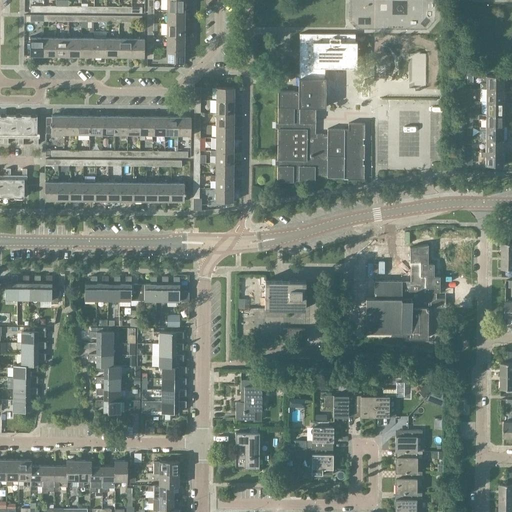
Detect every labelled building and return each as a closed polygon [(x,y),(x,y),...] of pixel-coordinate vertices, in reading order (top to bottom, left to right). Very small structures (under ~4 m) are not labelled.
[(184,11),(184,0),(166,0),(166,11),(184,11)] [(184,23),(184,11),(166,11),(166,23),(184,23)] [(184,36),(184,23),(166,23),(166,36),(184,36)] [(354,42),(354,34),(299,33),(299,74),(316,74),(316,66),(324,66),(356,67),(356,42),(354,42)] [(184,48),(184,36),(166,36),(166,48),(184,48)] [(43,56),(43,38),(30,38),(29,56),(43,56)] [(55,56),(55,38),(43,38),(43,56),(55,56)] [(68,56),(68,38),(55,38),(55,56),(68,56)] [(80,56),(81,38),(68,38),(68,56),(80,56)] [(93,56),(93,38),(81,38),(80,56),(93,56)] [(106,56),(106,38),(93,38),(93,56),(106,56)] [(118,56),(118,38),(106,38),(106,56),(118,56)] [(131,56),(131,39),(118,38),(118,56),(131,56)] [(144,57),(144,39),(131,39),(131,56),(144,57)] [(184,61),(184,48),(166,48),(166,61),(184,61)] [(275,159),(275,165),(277,165),(277,181),(293,181),(293,180),(298,180),(298,181),(315,181),(315,174),(327,174),(327,177),(343,177),(343,178),(348,178),(348,179),(364,179),(364,163),(362,163),(362,158),(364,158),(364,143),(362,143),(362,138),(364,138),(364,122),(348,122),(348,129),(344,129),(344,128),(327,128),(327,134),(323,134),(323,133),(314,133),(314,123),(315,123),(315,106),(325,106),(325,77),(324,77),(324,66),(316,66),(316,74),(299,74),(299,78),(298,78),(298,91),(278,91),(277,122),(275,122),(275,128),(277,128),(277,159),(275,159)] [(503,75),(485,75),(481,75),(481,81),(485,81),(485,89),(503,89),(503,75)] [(216,99),(234,100),(234,87),(216,86),(216,99)] [(503,101),(503,89),(485,89),(485,101),(503,101)] [(233,112),(234,100),(216,99),(216,112),(233,112)] [(503,114),(503,101),(485,101),(485,114),(503,114)] [(233,125),(233,112),(216,112),(216,125),(233,125)] [(503,114),(485,114),(478,114),(478,120),(485,120),(485,126),(503,126),(503,114)] [(21,134),(21,115),(6,115),(6,134),(8,134),(18,134),(18,144),(23,144),(23,134),(21,134)] [(33,144),(38,144),(38,134),(37,134),(37,115),(21,115),(21,134),(23,134),(33,134),(33,144)] [(64,133),(64,115),(51,115),(51,117),(46,117),(45,133),(51,133),(64,133)] [(77,133),(77,115),(64,115),(64,133),(77,133)] [(89,133),(89,115),(77,115),(77,133),(89,133)] [(102,133),(102,116),(89,115),(89,133),(102,133)] [(115,133),(115,116),(102,116),(102,133),(115,133)] [(127,134),(127,116),(115,116),(115,133),(127,134)] [(140,134),(140,116),(127,116),(127,134),(140,134)] [(152,134),(152,116),(140,116),(140,134),(139,139),(144,139),(144,134),(152,134)] [(165,134),(165,116),(152,116),(152,134),(165,134)] [(178,134),(178,116),(165,116),(165,134),(178,134)] [(190,134),(191,116),(178,116),(178,134),(190,134)] [(233,137),(233,125),(216,125),(216,137),(233,137)] [(505,126),(503,126),(485,126),(485,139),(503,139),(505,139),(505,126)] [(233,150),(233,137),(216,137),(215,150),(233,150)] [(503,152),(503,139),(485,139),(485,152),(503,152)] [(210,150),(210,155),(215,155),(215,162),(233,163),(233,150),(215,150),(210,150)] [(503,165),(503,152),(485,152),(485,165),(496,165),(503,165)] [(45,159),(45,164),(53,164),(53,170),(55,170),(57,170),(57,159),(55,159),(45,159)] [(233,175),(233,163),(215,162),(215,175),(233,175)] [(5,175),(0,174),(0,196),(2,197),(2,196),(8,196),(8,198),(8,168),(6,168),(5,175)] [(22,175),(10,175),(10,168),(8,168),(8,198),(8,196),(14,196),(14,197),(24,197),(24,179),(26,179),(26,168),(22,168),(22,175)] [(233,175),(215,175),(210,175),(210,180),(215,180),(215,188),(233,188),(233,175)] [(57,199),(57,182),(57,176),(52,176),(52,182),(44,181),(44,199),(57,199)] [(70,199),(70,182),(57,182),(57,199),(70,199)] [(83,199),(83,182),(70,182),(70,199),(83,199)] [(95,200),(95,182),(83,182),(83,199),(95,200)] [(108,200),(108,182),(95,182),(95,200),(108,200)] [(120,200),(120,182),(108,182),(108,200),(120,200)] [(133,200),(133,182),(120,182),(120,200),(133,200)] [(146,200),(146,182),(133,182),(133,200),(146,200)] [(158,200),(158,182),(146,182),(146,200),(158,200)] [(171,200),(171,183),(158,182),(158,200),(171,200)] [(189,199),(189,191),(184,190),(184,183),(171,183),(171,200),(184,200),(184,199),(189,199)] [(232,201),(233,188),(215,188),(215,201),(232,201)] [(511,242),(508,242),(502,242),(501,255),(511,255),(511,242)] [(439,292),(439,276),(433,276),(433,263),(427,263),(428,244),(409,247),(409,261),(410,261),(410,282),(401,282),(401,280),(374,280),(373,297),(365,297),(365,321),(362,321),(362,332),(408,333),(408,337),(427,337),(428,307),(445,307),(445,298),(435,297),(435,292),(439,292)] [(511,255),(501,255),(501,268),(511,268),(511,255)] [(17,280),(17,275),(11,274),(11,282),(5,282),(5,299),(16,299),(17,280)] [(28,280),(29,280),(29,275),(23,275),(22,282),(17,282),(17,280),(16,299),(28,299),(28,280)] [(39,280),(40,280),(40,275),(34,275),(34,282),(29,282),(29,280),(28,280),(28,299),(39,299),(39,280)] [(58,284),(51,284),(51,275),(45,275),(45,282),(40,282),(40,280),(39,280),(39,299),(51,299),(51,302),(58,303),(58,284)] [(96,281),(96,275),(90,275),(90,283),(84,283),(84,299),(96,300),(96,281)] [(107,281),(108,281),(108,276),(102,275),(102,283),(96,283),(96,281),(96,300),(107,300),(107,281)] [(119,281),(119,276),(113,276),(113,283),(108,283),(108,281),(107,281),(107,300),(119,300),(119,281)] [(119,281),(119,300),(131,300),(137,300),(137,284),(131,284),(131,276),(125,276),(125,283),(119,283),(119,281)] [(137,284),(137,300),(156,300),(156,282),(156,276),(150,276),(150,284),(144,284),(137,284)] [(167,282),(167,276),(162,276),(162,284),(156,284),(156,282),(156,300),(167,300),(167,282)] [(177,303),(177,301),(179,301),(179,276),(173,276),(173,284),(167,284),(167,282),(167,300),(167,305),(176,305),(177,303)] [(305,280),(272,279),(264,279),(264,308),(305,308),(305,304),(305,296),(305,280)] [(180,326),(179,314),(167,314),(167,326),(180,326)] [(45,336),(45,330),(45,327),(33,326),(33,330),(21,330),(21,341),(39,342),(39,341),(37,341),(37,336),(45,336)] [(113,331),(111,331),(111,327),(97,327),(97,331),(88,331),(88,337),(96,337),(96,342),(113,343),(113,331)] [(304,340),(305,328),(282,328),(282,340),(304,340)] [(178,343),(175,343),(175,337),(183,338),(183,332),(159,331),(159,343),(178,343)] [(39,353),(37,353),(37,347),(45,347),(45,341),(39,341),(39,342),(21,341),(21,353),(39,353)] [(113,343),(96,342),(88,342),(88,348),(96,348),(96,354),(94,354),(112,354),(113,343)] [(177,355),(175,355),(175,349),(183,349),(183,343),(178,343),(159,343),(158,355),(177,355)] [(21,364),(37,365),(37,359),(45,359),(45,353),(39,353),(21,353),(21,364)] [(94,354),(88,354),(88,359),(96,360),(96,365),(112,366),(112,365),(112,354),(94,354)] [(179,366),(179,360),(183,360),(183,355),(177,355),(158,355),(158,366),(161,366),(175,366),(179,366)] [(511,361),(507,362),(501,362),(500,375),(511,374),(511,361)] [(21,364),(13,364),(13,376),(32,376),(30,376),(30,370),(37,370),(37,365),(21,364)] [(101,377),(120,377),(120,365),(112,365),(112,366),(96,365),(95,371),(103,371),(103,377),(101,377)] [(186,366),(179,366),(175,366),(161,366),(161,378),(180,378),(178,378),(178,372),(186,372),(186,366)] [(511,374),(500,375),(500,388),(511,388),(511,374)] [(32,388),(32,387),(29,387),(29,382),(37,382),(37,376),(32,376),(13,376),(13,387),(32,388)] [(101,377),(95,377),(95,382),(103,383),(103,388),(101,388),(120,389),(120,377),(101,377)] [(180,389),(178,389),(178,383),(186,384),(186,378),(180,378),(161,378),(161,389),(180,389)] [(347,389),(347,394),(324,394),(324,405),(333,405),(333,415),(347,415),(348,406),(354,406),(354,394),(354,378),(346,378),(346,389),(347,389)] [(260,410),(261,410),(261,379),(240,379),(240,396),(242,396),(242,401),(235,401),(235,419),(254,419),(254,420),(260,420),(260,410)] [(32,399),(29,399),(29,393),(37,393),(37,387),(32,387),(32,388),(13,387),(13,399),(32,399)] [(101,388),(95,388),(95,394),(103,394),(103,400),(101,400),(120,400),(120,389),(101,388)] [(374,395),(374,416),(375,416),(375,414),(388,414),(388,416),(388,406),(395,406),(395,416),(396,388),(382,388),(383,395),(374,395)] [(180,401),(180,400),(178,400),(178,395),(185,395),(185,389),(180,389),(161,389),(161,400),(180,401)] [(354,394),(354,406),(360,406),(359,416),(360,416),(360,413),(374,414),(374,416),(374,395),(360,395),(360,394),(354,394)] [(32,399),(13,399),(12,411),(29,411),(29,405),(37,405),(37,399),(32,399)] [(288,399),(287,408),(302,409),(302,400),(288,399)] [(101,400),(95,400),(95,405),(103,405),(103,412),(111,412),(111,413),(111,415),(113,416),(115,416),(117,415),(117,414),(117,412),(119,412),(120,400),(101,400)] [(131,413),(140,413),(140,400),(131,401),(131,413)] [(180,401),(161,400),(141,400),(141,412),(150,412),(150,410),(161,410),(161,412),(163,412),(162,419),(172,419),(172,412),(178,413),(178,407),(185,407),(185,401),(180,400),(180,401)] [(511,421),(504,421),(503,436),(511,436),(511,421)] [(294,439),(294,446),(333,447),(333,441),(332,441),(332,440),(330,440),(330,427),(333,427),(333,426),(312,426),(311,440),(294,439)] [(394,450),(421,450),(416,450),(416,436),(421,436),(421,429),(395,429),(394,450)] [(258,468),(259,432),(235,432),(234,467),(258,468)] [(333,447),(294,446),(292,446),(292,455),(306,455),(306,454),(313,454),(313,467),(311,467),(311,473),(332,473),(332,467),(330,467),(330,454),(333,454),(333,447)] [(421,457),(421,450),(394,450),(394,471),(421,471),(416,471),(416,457),(421,457)] [(18,479),(18,459),(6,459),(5,479),(6,484),(11,485),(11,479),(18,479)] [(30,465),(31,460),(18,459),(18,479),(17,485),(23,485),(23,479),(30,479),(30,465)] [(78,480),(78,460),(66,460),(66,465),(66,485),(71,485),(71,479),(78,480)] [(90,466),(90,460),(78,460),(78,480),(77,485),(83,485),(83,480),(90,480),(90,466)] [(114,466),(114,486),(119,486),(119,480),(126,480),(126,461),(114,460),(114,466)] [(158,473),(178,473),(178,461),(153,461),(153,466),(158,466),(158,473)] [(42,465),(30,465),(30,479),(29,490),(35,490),(35,485),(42,485),(42,465)] [(54,490),(54,465),(42,465),(42,485),(42,492),(47,492),(47,490),(54,490)] [(66,485),(66,465),(54,465),(54,490),(59,491),(59,485),(66,485)] [(102,466),(90,466),(90,480),(89,491),(95,491),(95,485),(101,485),(102,485),(102,466)] [(114,486),(114,466),(102,466),(102,485),(101,485),(101,491),(107,491),(107,486),(114,486)] [(421,478),(421,471),(394,471),(394,492),(421,492),(416,492),(416,478),(421,478)] [(178,473),(158,473),(153,473),(153,478),(158,478),(158,485),(172,485),(172,486),(178,486),(178,473)] [(511,483),(507,483),(499,483),(499,496),(511,495),(511,483)] [(172,485),(158,485),(147,485),(147,490),(153,490),(152,497),(172,497),(172,486),(172,485)] [(421,499),(421,492),(394,492),(393,511),(415,511),(416,499),(421,499)] [(511,508),(511,495),(499,496),(499,509),(511,508)] [(132,507),(132,497),(126,497),(126,511),(134,511),(134,507),(132,507)] [(172,497),(152,497),(147,497),(147,503),(152,503),(152,509),(172,509),(172,497)]
